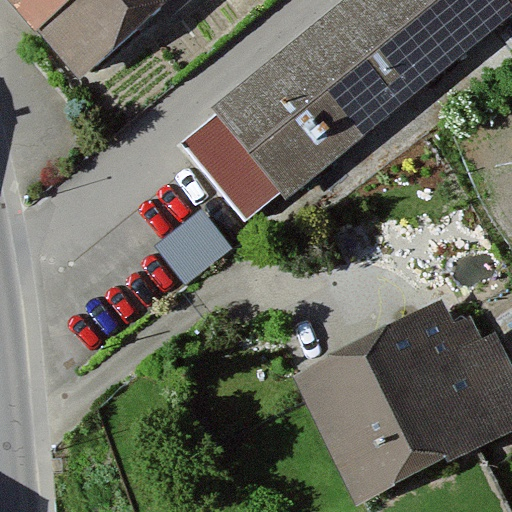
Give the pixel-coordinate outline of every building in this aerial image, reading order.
[(3,0),(76,90),(189,0),(3,0)] [(511,0),(345,0),(212,108),(288,200),(511,17),(511,0)] [(444,172),(361,217),(406,301),(489,256),(444,172)] [(159,238),(188,274),(232,238),(203,203),(159,238)] [(511,406),(452,292),(288,377),(353,502),(511,419),(511,406)]
